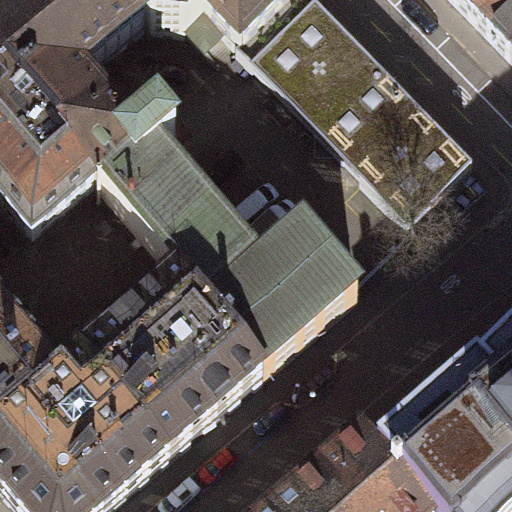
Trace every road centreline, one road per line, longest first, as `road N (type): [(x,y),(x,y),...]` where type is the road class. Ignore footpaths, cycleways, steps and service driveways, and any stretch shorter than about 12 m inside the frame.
road 1 (residential): [(511,241),(188,511)]
road 2 (residential): [(511,136),(378,0)]
